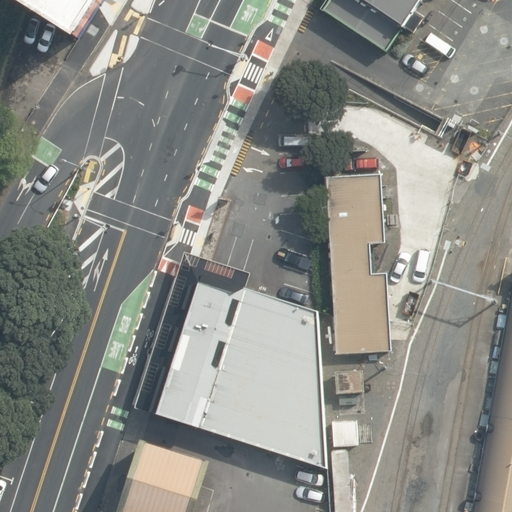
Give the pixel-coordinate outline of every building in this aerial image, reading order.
[(12,0),(72,32),(94,0),(12,0)] [(421,0),(326,0),(319,11),(386,52),(421,0)] [(380,174),(323,177),(332,356),(391,353),(387,276),(372,277),(370,245),(384,245),(380,174)] [(317,312),(193,273),(150,414),(327,469),(317,312)] [(511,511),(511,273),(511,274),(469,511),(511,511)]
